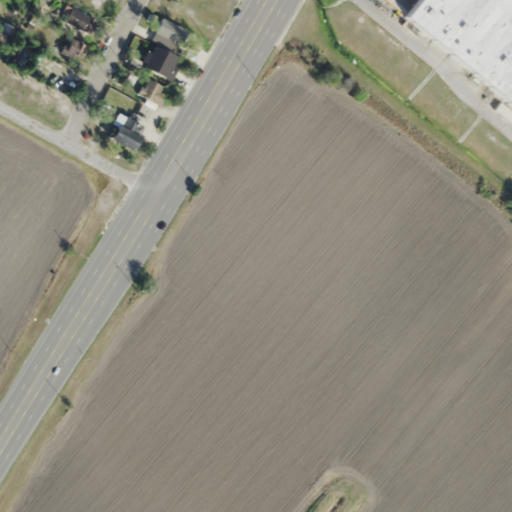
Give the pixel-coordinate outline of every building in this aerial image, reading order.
[(511,0),(511,102),(403,13),(413,0),(511,0)] [(59,18),(87,35),(96,21),(67,4),(59,18)] [(176,50),(186,30),(160,18),(151,38),(176,50)] [(61,52),(77,60),(84,46),(69,37),(61,52)] [(179,59),(149,44),(138,65),(169,80),(179,59)] [(21,50),(11,47),(6,61),(15,64),(21,50)] [(164,89),(148,79),(138,95),(154,106),(164,89)] [(132,151),(144,127),(120,115),(108,139),(132,151)]
